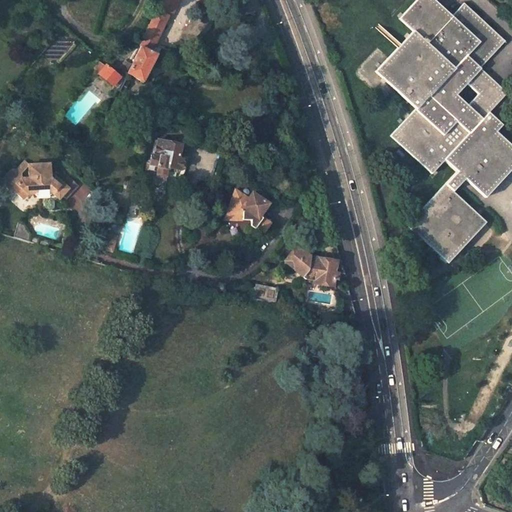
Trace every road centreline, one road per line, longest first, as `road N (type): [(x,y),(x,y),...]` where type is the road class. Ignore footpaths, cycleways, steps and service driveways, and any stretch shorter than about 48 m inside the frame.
road 1 (secondary): [(271,0),(342,211),(401,507)]
road 2 (secondary): [(401,507),(407,485),(376,272),(352,166),(292,0)]
road 3 (unknown): [(258,0),(275,56),(271,68),(217,91),(163,70)]
